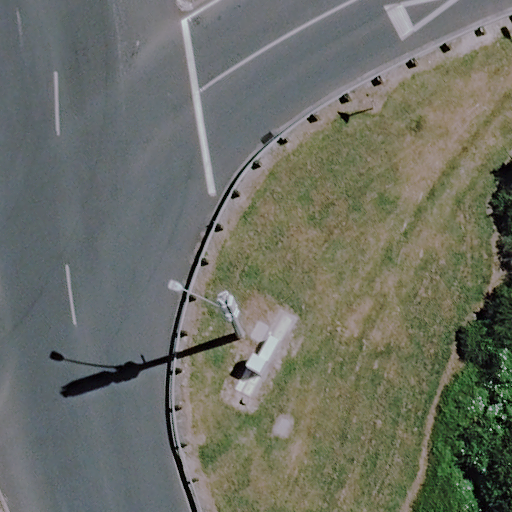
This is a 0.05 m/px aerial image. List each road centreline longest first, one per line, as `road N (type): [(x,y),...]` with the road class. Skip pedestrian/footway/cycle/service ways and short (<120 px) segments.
road 1 (secondary): [(353,0),(197,86),(20,158)]
road 2 (secondary): [(0,309),(75,511)]
road 3 (secondary): [(30,0),(36,42),(20,158)]
